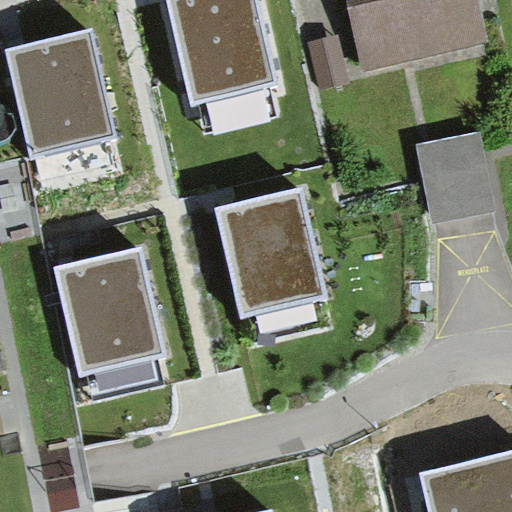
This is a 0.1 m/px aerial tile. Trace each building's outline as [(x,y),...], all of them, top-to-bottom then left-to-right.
[(256,0),(166,0),(193,108),(278,87),(256,0)] [(475,0),(347,0),(364,68),(485,39),(475,0)] [(91,32),(6,52),(32,160),(117,139),(91,32)] [(338,34),(311,42),(323,88),(351,81),(338,34)] [(481,136),(419,147),(433,222),(495,210),(481,136)] [(511,216),(511,163),(500,164),(503,217),(511,216)] [(319,292),(295,192),(221,210),(245,310),(319,292)] [(144,251),(59,269),(82,373),(167,354),(144,251)] [(511,511),(511,453),(421,474),(429,511),(511,511)]
